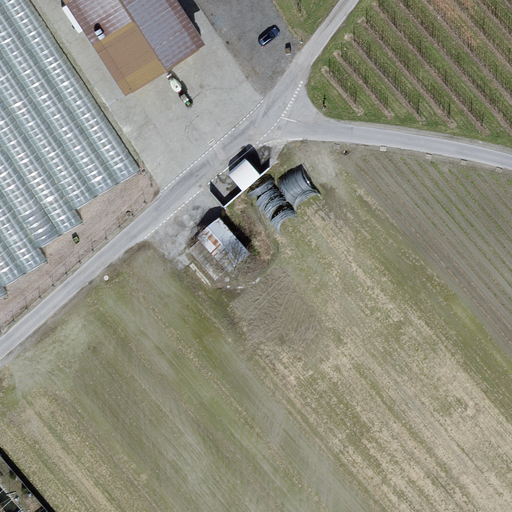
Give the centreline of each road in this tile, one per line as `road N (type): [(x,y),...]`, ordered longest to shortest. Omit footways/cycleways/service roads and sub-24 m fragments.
road 1 (residential): [(280,123),(0,353)]
road 2 (unclassified): [(280,123),(511,169)]
road 3 (residential): [(347,0),(296,79),(280,123)]
